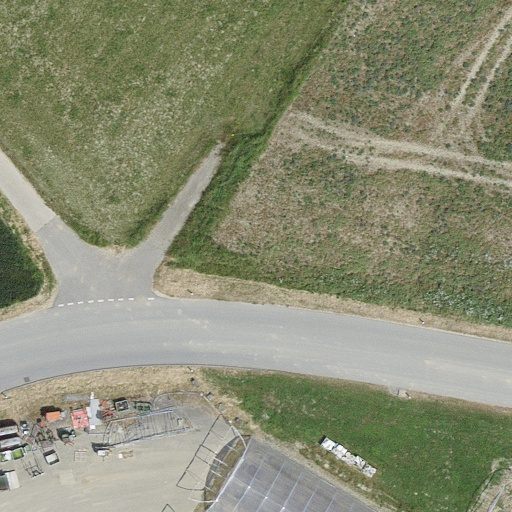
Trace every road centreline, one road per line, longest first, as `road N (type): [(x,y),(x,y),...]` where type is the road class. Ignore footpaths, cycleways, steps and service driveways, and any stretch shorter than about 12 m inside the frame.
road 1 (tertiary): [(511,375),(363,348),(175,332),(107,334),(0,359)]
road 2 (track): [(105,289),(150,254),(320,0)]
road 3 (track): [(107,334),(105,289),(0,170)]
